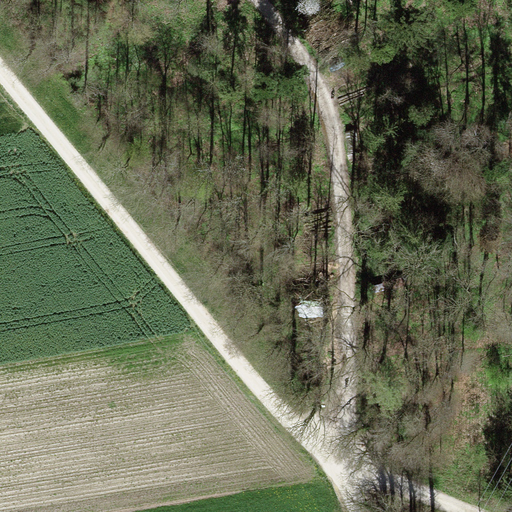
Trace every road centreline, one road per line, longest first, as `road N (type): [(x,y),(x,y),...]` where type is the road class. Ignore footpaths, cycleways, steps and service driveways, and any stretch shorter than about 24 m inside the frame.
road 1 (track): [(0,77),(266,404),(357,478)]
road 2 (track): [(250,0),(309,83),(339,193),(357,478)]
road 3 (track): [(495,511),(357,478)]
